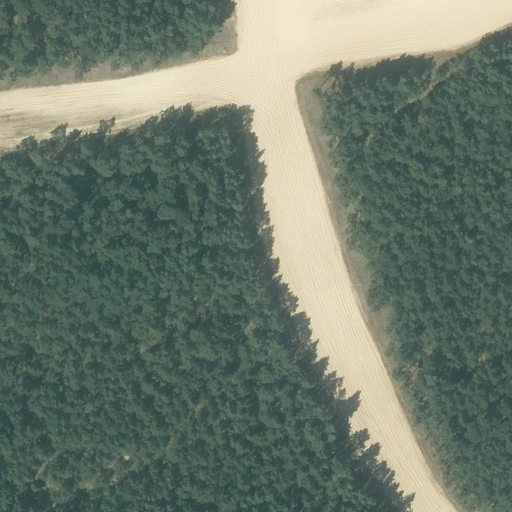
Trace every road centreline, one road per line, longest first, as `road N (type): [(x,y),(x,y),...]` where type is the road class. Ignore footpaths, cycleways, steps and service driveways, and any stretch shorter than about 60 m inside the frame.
road 1 (track): [(432,511),(401,472),(339,355),(306,269),(271,146),(261,0)]
road 2 (track): [(0,119),(214,86),(477,0)]
